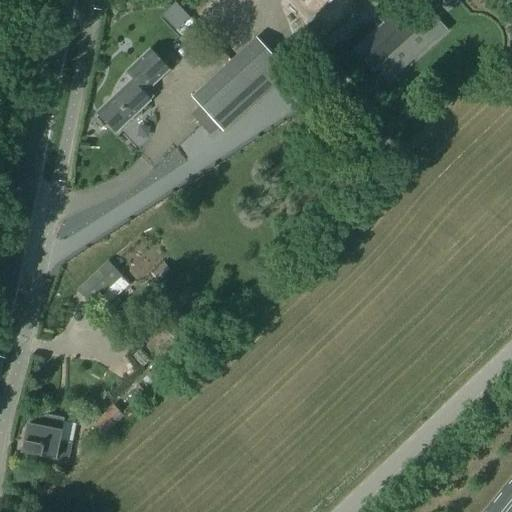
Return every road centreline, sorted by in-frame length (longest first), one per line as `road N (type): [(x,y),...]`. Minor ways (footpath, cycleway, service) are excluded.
road 1 (tertiary): [(0,326),(64,0)]
road 2 (unclassified): [(342,511),(511,345)]
